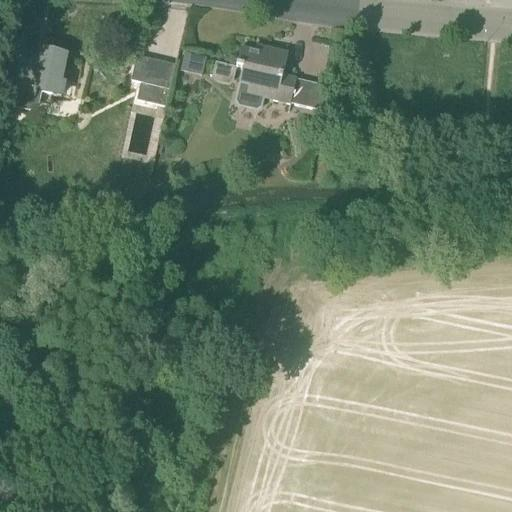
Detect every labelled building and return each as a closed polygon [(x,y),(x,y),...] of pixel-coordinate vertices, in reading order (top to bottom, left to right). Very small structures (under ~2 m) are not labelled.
[(242,72),(239,85),(234,105),(237,110),(255,115),(261,111),(263,100),(290,107),(296,81),(283,78),(288,55),(256,48),(254,55),(241,51),(236,70),(242,72)] [(39,63),(24,60),(14,109),(27,112),(31,112),(34,110),(36,108),(37,105),(40,94),(57,98),(65,58),(41,53),(39,63)] [(202,78),(206,60),(192,57),(188,75),(202,78)] [(136,59),(132,78),(131,84),(160,91),(156,108),(166,109),(176,68),(136,59)] [(124,78),(126,66),(117,64),(114,76),(124,78)]
